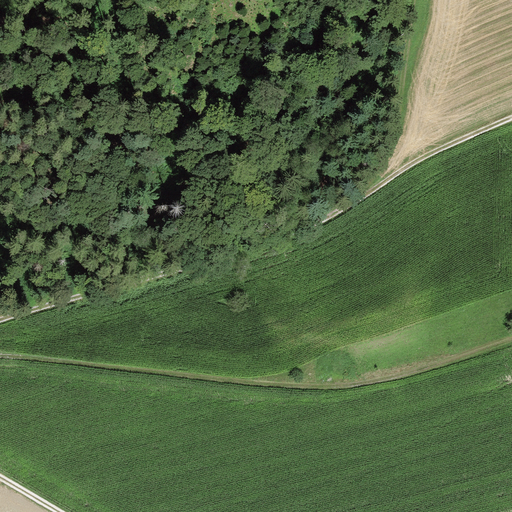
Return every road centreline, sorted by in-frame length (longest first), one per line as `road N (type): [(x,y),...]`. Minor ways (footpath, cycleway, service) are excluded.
road 1 (track): [(0,319),(321,218),(511,116)]
road 2 (track): [(362,196),(396,122),(414,0)]
